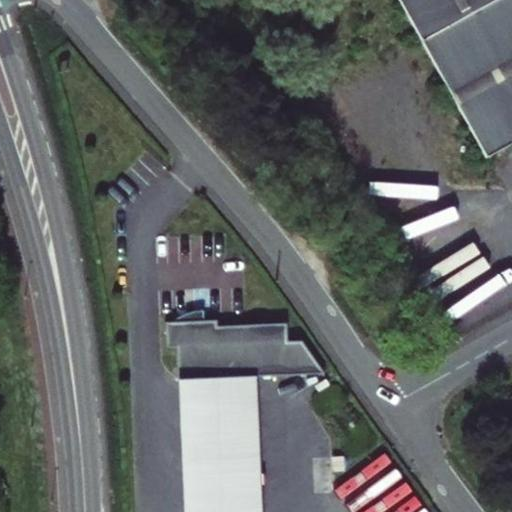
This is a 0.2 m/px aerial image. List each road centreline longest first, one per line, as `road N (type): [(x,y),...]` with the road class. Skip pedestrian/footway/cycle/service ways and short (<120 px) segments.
road 1 (residential): [(66,0),(268,233),(391,403)]
road 2 (secondary): [(73,386),(46,181),(0,29)]
road 3 (secondary): [(0,124),(73,386)]
road 4 (residential): [(391,403),(511,337)]
road 5 (residential): [(391,403),(469,511)]
road 6 (secondary): [(73,386),(85,511)]
